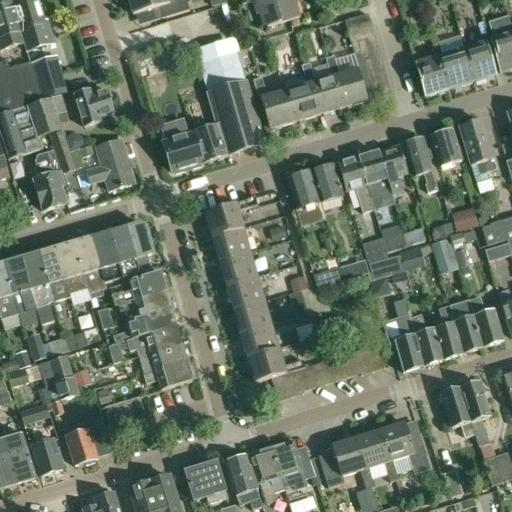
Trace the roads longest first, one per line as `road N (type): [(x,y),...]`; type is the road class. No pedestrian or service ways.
road 1 (residential): [(511,357),(227,444)]
road 2 (residential): [(155,200),(415,119)]
road 3 (residential): [(227,444),(155,200)]
road 4 (residential): [(227,444),(0,510)]
road 5 (residential): [(155,200),(97,0)]
road 6 (residential): [(0,246),(155,200)]
road 7 (residential): [(415,119),(380,0)]
